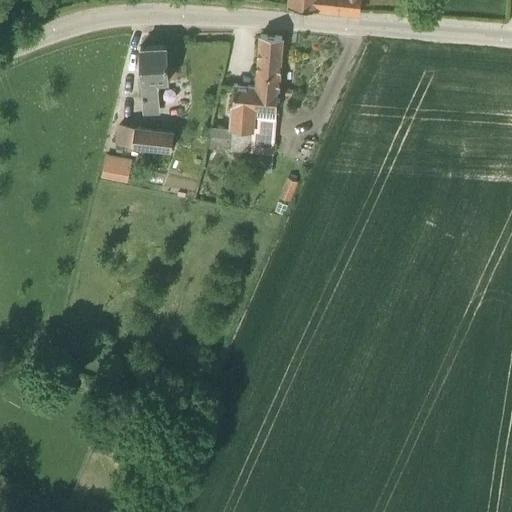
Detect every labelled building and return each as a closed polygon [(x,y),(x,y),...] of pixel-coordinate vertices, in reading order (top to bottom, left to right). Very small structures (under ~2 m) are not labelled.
[(289,0),(289,4),(361,11),(361,0),(289,0)] [(255,107),(251,151),(273,154),(282,35),(261,33),(255,85),(254,85),(252,107),(255,107)] [(157,80),(168,79),(167,44),(141,45),(144,106),(159,106),(157,80)] [(230,149),(251,151),(255,107),(252,107),(254,85),(236,83),(232,127),(230,149)] [(120,123),(117,141),(172,149),(174,130),(120,123)] [(106,155),(101,175),(127,180),(132,161),(106,155)] [(291,199),(298,180),(287,176),(280,195),(291,199)]
